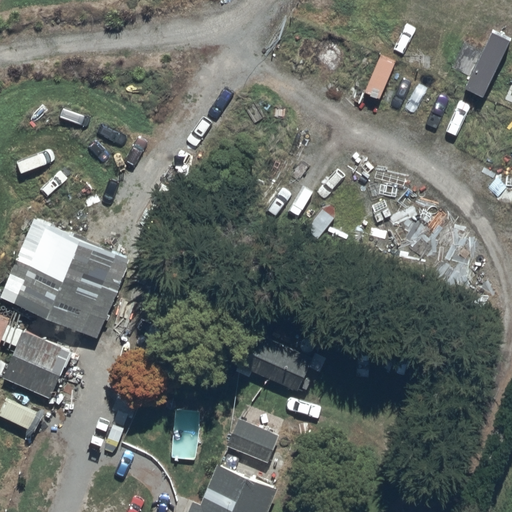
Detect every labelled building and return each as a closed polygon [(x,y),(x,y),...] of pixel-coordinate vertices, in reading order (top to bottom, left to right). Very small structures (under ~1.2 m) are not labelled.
[(70,348),(7,321),(1,336),(16,342),(2,375),(50,396),(70,348)] [(298,386),(311,355),(250,328),(236,359),(298,386)] [(127,364),(107,408),(135,420),(154,376),(127,364)] [(237,414),(225,441),(266,459),(278,432),(237,414)] [(265,511),(277,484),(218,460),(202,499),(192,495),(185,511),(265,511)]
